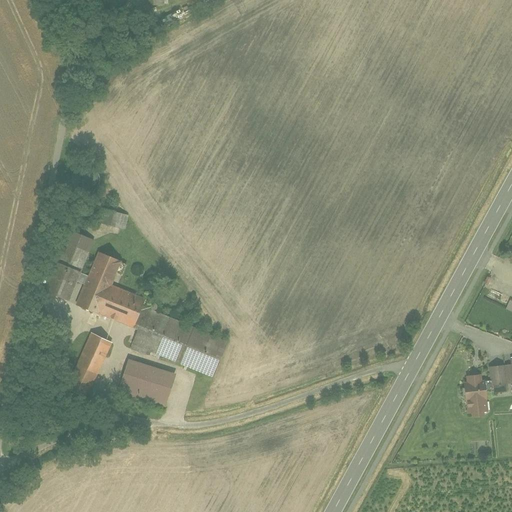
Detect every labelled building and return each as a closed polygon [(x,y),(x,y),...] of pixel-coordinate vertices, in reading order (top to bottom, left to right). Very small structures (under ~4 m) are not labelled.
[(100,0),(101,0),(102,5),(105,8),(108,11),(113,12),(117,12),(121,10),(124,7),(126,4),(127,0),(100,0)] [(141,0),(142,9),(165,9),(165,2),(190,1),(190,0),(141,0)] [(105,224),(126,230),(130,216),(108,210),(105,224)] [(69,304),(94,242),(70,232),(45,294),(69,304)] [(122,263),(97,253),(75,306),(134,330),(146,303),(112,289),(122,263)] [(177,364),(192,329),(147,310),(132,345),(177,364)] [(213,379),(228,343),(195,330),(180,366),(213,379)] [(112,347),(91,337),(65,389),(86,399),(112,347)] [(508,382),(505,363),(489,365),(491,378),(491,384),(508,382)] [(174,378),(126,364),(117,395),(164,409),(174,378)] [(483,373),(466,374),(470,414),(487,412),(485,390),(492,389),(491,384),(491,378),(483,378),(483,373)]
